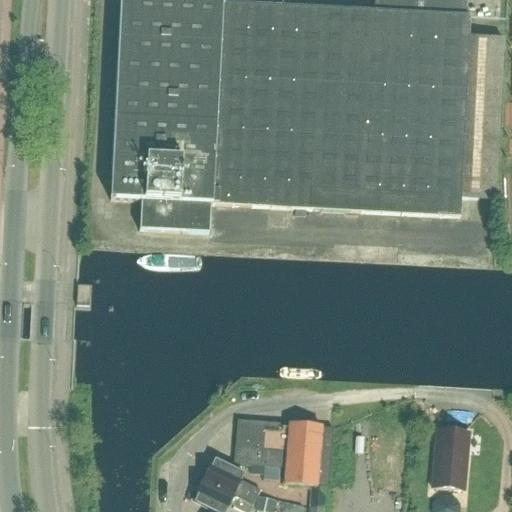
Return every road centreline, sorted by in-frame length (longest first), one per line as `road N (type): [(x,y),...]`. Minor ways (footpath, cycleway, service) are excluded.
road 1 (tertiary): [(30,0),(2,378),(9,511)]
road 2 (tertiary): [(47,511),(37,380),(59,0)]
road 3 (residential): [(174,511),(177,470),(234,407),(401,395),(481,400),(510,434),(504,511)]
